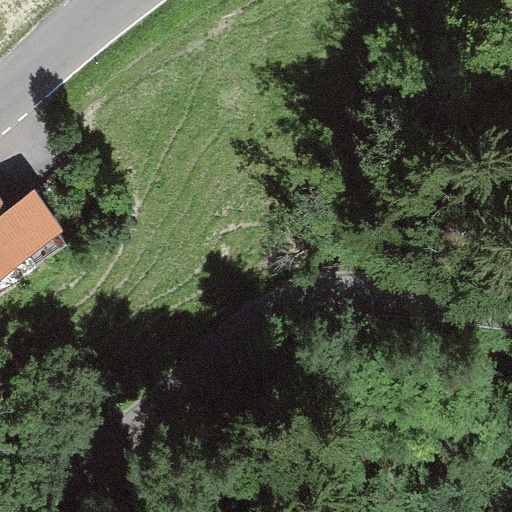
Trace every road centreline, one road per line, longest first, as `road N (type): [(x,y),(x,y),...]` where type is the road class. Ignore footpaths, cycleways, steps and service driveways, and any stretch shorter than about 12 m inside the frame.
road 1 (residential): [(0,477),(101,440),(241,324),(313,292),(380,293),(511,320)]
road 2 (tertiary): [(0,97),(114,0)]
